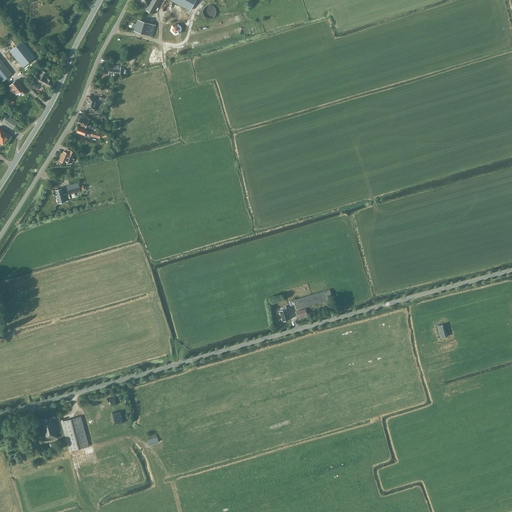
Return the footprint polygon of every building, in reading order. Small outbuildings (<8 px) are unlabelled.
[(136,0),(148,6),(146,10),(153,15),(161,0),(136,0)] [(170,0),(191,11),(196,0),(170,0)] [(215,13),(215,11),(214,10),(214,9),(213,8),(211,7),(210,6),(209,6),(207,7),(206,7),(205,8),(204,9),(203,11),(203,12),(203,13),(204,15),(205,16),(206,17),(207,18),(209,18),(210,18),(211,17),(213,17),(214,16),(214,14),(215,13)] [(153,37),(156,25),(137,20),(134,31),(153,37)] [(181,27),(172,25),(170,33),(179,34),(181,27)] [(133,64),(144,67),(151,42),(131,36),(129,44),(138,46),(133,64)] [(22,41),(9,51),(22,67),(35,57),(22,41)] [(0,79),(2,82),(12,74),(0,58),(0,79)] [(120,75),(121,67),(118,67),(118,65),(110,65),(110,68),(109,68),(108,74),(113,75),(113,76),(118,77),(119,75),(120,75)] [(49,87),(52,83),(49,82),(50,81),(47,80),(47,81),(44,79),(47,73),(42,71),(43,70),(40,68),(36,75),(34,80),(49,87)] [(16,79),(9,86),(16,95),(19,92),(22,95),(26,92),(16,79)] [(98,99),(89,97),(86,107),(95,110),(96,105),(99,106),(100,101),(105,102),(106,99),(99,96),(98,99)] [(80,118),(78,124),(86,128),(89,129),(90,126),(91,125),(88,124),(89,119),(82,116),(81,118),(80,118)] [(13,119),(9,125),(13,128),(18,122),(13,119)] [(89,135),(91,131),(87,130),(78,126),(76,133),(84,136),(86,133),(89,135)] [(2,144),(2,145),(9,134),(0,127),(0,145),(1,145),(2,144)] [(69,150),(67,153),(63,151),(59,161),(64,163),(65,161),(69,163),(74,152),(68,149),(67,149),(68,149),(69,150)] [(80,191),(78,183),(66,186),(67,190),(68,194),(80,191)] [(58,203),(66,201),(64,195),(68,194),(67,190),(63,191),(62,188),(55,190),(56,197),(58,203)] [(332,298),(330,290),(294,300),(296,309),(332,298)] [(282,321),(289,319),(287,310),(286,310),(285,307),(282,308),(283,311),(279,312),(282,321)] [(296,311),(297,317),(298,318),(308,316),(306,309),(296,311)] [(448,336),(444,324),(437,326),(440,338),(448,336)] [(60,418),(53,420),(52,418),(36,422),(38,430),(40,430),(44,443),(48,442),(48,443),(58,440),(57,436),(64,434),(68,452),(88,447),(81,417),(61,423),(60,418)]
